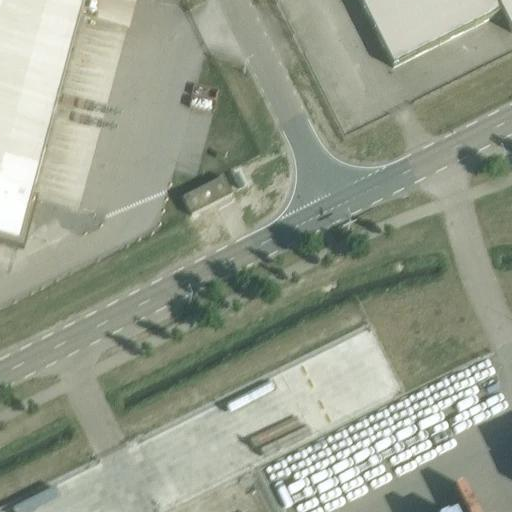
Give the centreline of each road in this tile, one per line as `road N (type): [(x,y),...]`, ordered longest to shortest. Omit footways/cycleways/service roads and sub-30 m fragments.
road 1 (unclassified): [(0,375),(340,207)]
road 2 (unclassified): [(340,207),(232,0)]
road 3 (unclassified): [(340,207),(511,120)]
